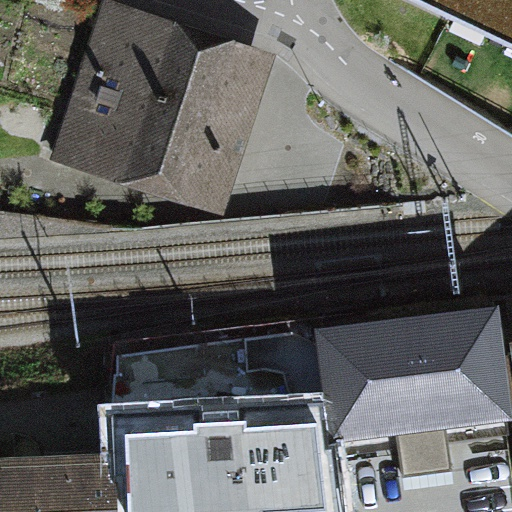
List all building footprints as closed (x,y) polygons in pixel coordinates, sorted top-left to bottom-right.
[(511,0),(420,0),(511,43),(511,0)] [(99,19),(59,145),(209,196),(250,67),(99,19)] [(0,207),(6,209),(10,176),(0,174),(0,207)] [(324,332),(331,390),(337,433),(400,425),(442,420),(504,411),(492,311),(324,332)] [(114,496),(114,511),(241,511),(241,495),(304,493),(301,401),(307,401),(307,393),(331,390),(324,332),(117,342),(123,459),(112,460),(114,496)] [(442,420),(400,425),(408,482),(449,476),(442,420)] [(0,465),(0,511),(114,511),(114,496),(112,460),(0,465)]
